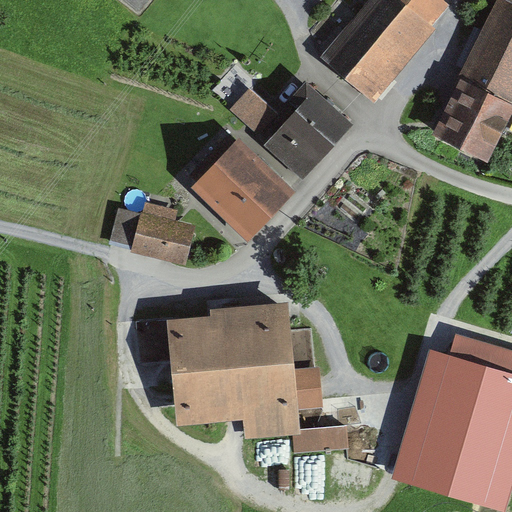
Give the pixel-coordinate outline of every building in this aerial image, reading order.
[(435,24),(454,1),(452,0),(371,0),(327,57),(384,102),(442,29),(435,24)] [(511,0),(447,135),(504,163),(511,146),(511,0)] [(0,58),(0,199),(29,207),(37,177),(52,181),(42,219),(71,226),(89,154),(116,160),(134,92),(0,58)] [(312,178),(361,120),(319,84),(270,142),(312,178)] [(265,133),(286,111),(258,85),(237,106),(265,133)] [(258,237),(305,188),(250,136),(203,185),(258,237)] [(113,248),(188,267),(197,231),(177,227),(180,213),(148,206),(146,217),(122,211),(113,248)] [(317,311),(333,319),(345,294),(329,287),(317,311)] [(257,421),(259,442),(315,437),(305,302),(223,309),(223,317),(182,321),(190,427),(257,421)] [(353,313),(345,330),(366,339),(373,322),(353,313)] [(501,511),(511,473),(511,386),(432,364),(398,483),(500,511),(501,511)] [(348,466),(377,470),(381,437),(352,433),(348,466)]
